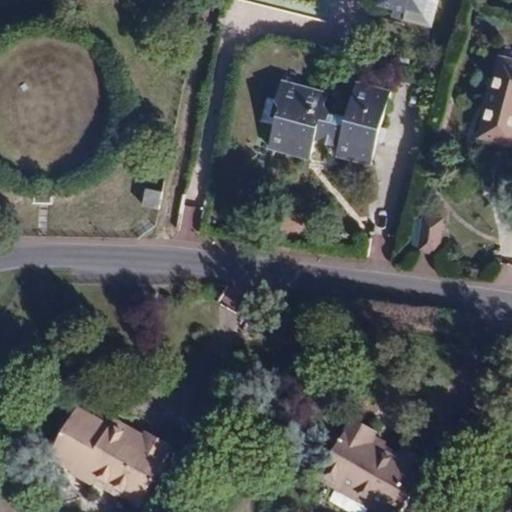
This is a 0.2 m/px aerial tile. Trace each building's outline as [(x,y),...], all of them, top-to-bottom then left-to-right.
[(364,0),(364,2),(380,6),(396,10),(397,6),(408,8),(409,0),(364,0)] [(109,150),(116,139),(120,124),(122,112),(122,98),(118,84),(113,74),(109,65),(104,59),(97,52),(87,44),(77,39),(69,36),(58,34),(50,33),(42,33),(33,34),(23,37),(17,39),(11,42),(4,46),(0,49),(0,166),(2,168),(8,172),(15,177),(23,180),(29,181),(34,182),(34,204),(53,204),(54,183),(64,182),(76,178),(86,172),(96,165),(104,158),(109,150)] [(511,59),(503,57),(482,135),(511,143),(511,59)] [(280,106),(275,126),(269,148),(310,158),(315,140),(339,147),(336,155),(372,165),(378,141),(384,143),(387,128),(382,127),(391,91),(358,82),(348,118),(331,114),(325,104),(329,92),(289,81),(281,86),(277,101),(280,106)] [(261,122),(275,126),(280,106),(277,101),(267,98),(261,122)] [(159,209),(162,192),(146,189),(142,206),(159,209)] [(441,252),(443,217),(420,216),(418,251),(441,252)] [(91,403),(88,408),(111,421),(114,416),(91,403)] [(111,421),(88,408),(64,452),(88,465),(85,470),(107,481),(108,478),(151,501),(183,442),(157,427),(155,431),(126,415),(120,426),(116,434),(107,429),(111,421)] [(386,433),(389,428),(391,424),(367,412),(336,473),(411,511),(414,511),(445,452),(420,439),(414,448),(400,440),(386,433)] [(116,434),(120,426),(111,421),(107,429),(116,434)] [(403,434),(389,428),(386,433),(400,440),(403,434)]
